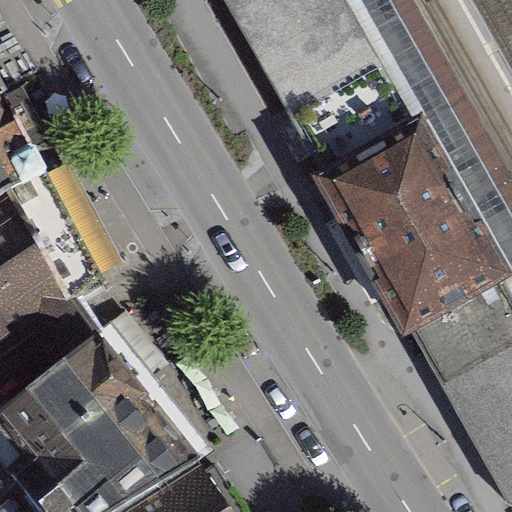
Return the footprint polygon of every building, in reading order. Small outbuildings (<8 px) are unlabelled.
[(415,356),(503,511),(511,511),(511,305),(509,300),(511,298),(511,293),(424,138),(414,144),(332,0),(227,0),(219,5),(324,189),(308,198),(402,363),(415,356)] [(0,99),(26,84),(0,36),(0,99)] [(0,208),(32,189),(68,166),(26,84),(0,99),(0,208)] [(0,208),(0,364),(54,327),(99,296),(32,189),(0,208)] [(54,327),(80,366),(126,331),(99,296),(54,327)] [(80,366),(8,419),(0,430),(0,438),(30,472),(24,478),(48,511),(146,511),(225,463),(126,331),(80,366)] [(255,511),(225,463),(146,511),(255,511)]
